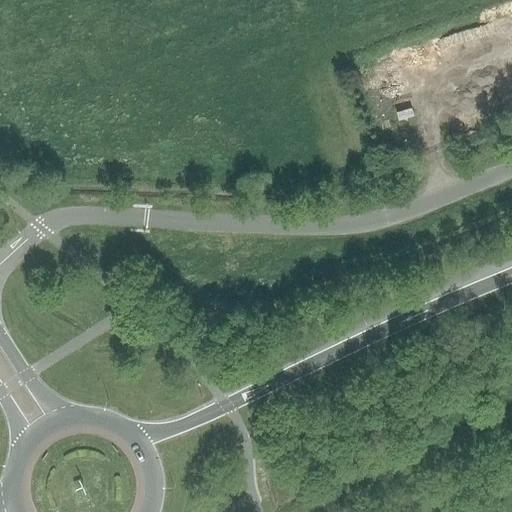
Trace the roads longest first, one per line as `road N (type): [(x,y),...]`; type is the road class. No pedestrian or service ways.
road 1 (unclassified): [(0,263),(68,215),(340,226),(416,211),(511,173)]
road 2 (motorway): [(511,275),(180,426),(129,440)]
